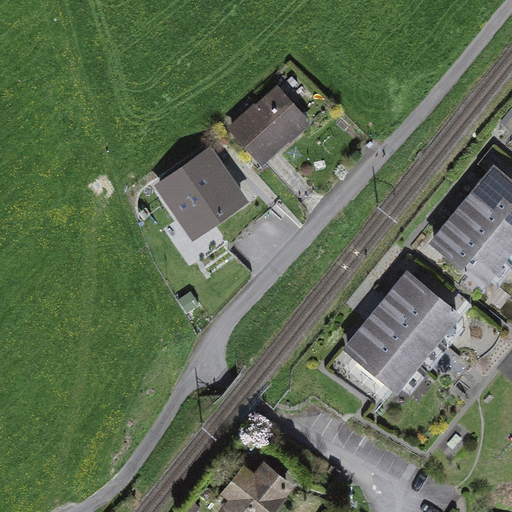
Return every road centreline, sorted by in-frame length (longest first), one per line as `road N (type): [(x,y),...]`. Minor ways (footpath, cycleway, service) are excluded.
road 1 (residential): [(511,0),(225,326),(214,363)]
road 2 (residential): [(214,363),(227,382),(368,475),(391,511)]
road 3 (residential): [(76,511),(134,470),(191,381),(214,363)]
